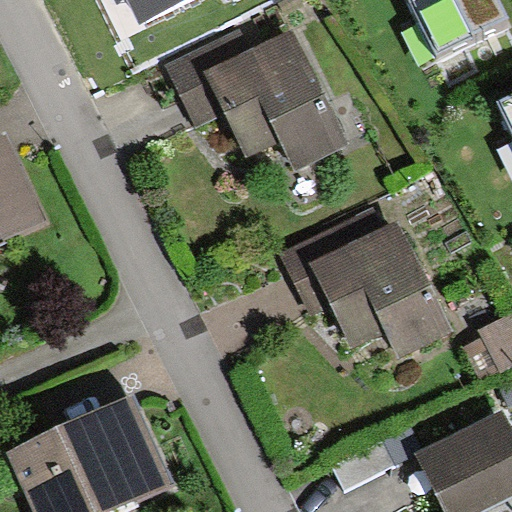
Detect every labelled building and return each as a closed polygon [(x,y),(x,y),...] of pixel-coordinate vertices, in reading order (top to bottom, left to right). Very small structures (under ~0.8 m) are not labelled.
[(187,0),(126,0),(138,24),(187,0)] [(493,0),(407,0),(436,63),(508,30),(493,0)] [(229,30),(161,61),(189,124),(215,113),(235,157),(266,143),(277,169),(332,144),(280,29),(237,48),(229,30)] [(511,105),(500,111),(511,137),(511,105)] [(1,139),(0,139),(0,236),(36,221),(1,139)] [(378,208),(273,258),(302,319),(321,310),(339,349),(374,333),(385,356),(437,332),(378,208)] [(511,356),(511,322),(507,314),(458,338),(475,374),(511,356)] [(132,403),(9,456),(32,511),(105,511),(168,486),(132,403)] [(511,511),(511,463),(493,421),(411,457),(435,511),(511,511)] [(395,438),(325,473),(336,495),(406,460),(395,438)]
